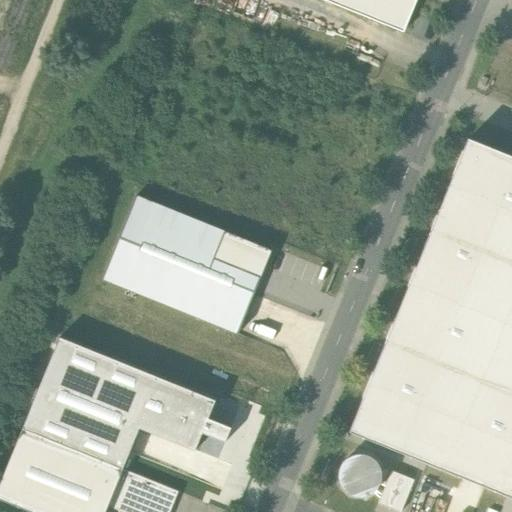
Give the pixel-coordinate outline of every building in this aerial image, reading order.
[(416,0),(320,0),(403,33),(416,0)] [(511,68),(511,46),(507,45),(501,65),(511,68)] [(511,158),(468,141),(349,433),(511,498),(511,158)] [(272,251),(136,197),(102,280),(238,335),(272,251)] [(238,456),(154,422),(142,452),(226,486),(238,456)] [(105,511),(123,470),(24,429),(0,486),(0,500),(28,511),(105,511)] [(346,493),(354,498),(364,498),(373,494),(379,487),(381,478),(380,468),(374,460),(365,456),(356,456),(347,460),(341,467),(338,476),(340,486),(346,493)] [(400,511),(413,477),(390,469),(378,502),(400,511)] [(170,511),(178,493),(123,470),(108,507),(119,511),(170,511)]
